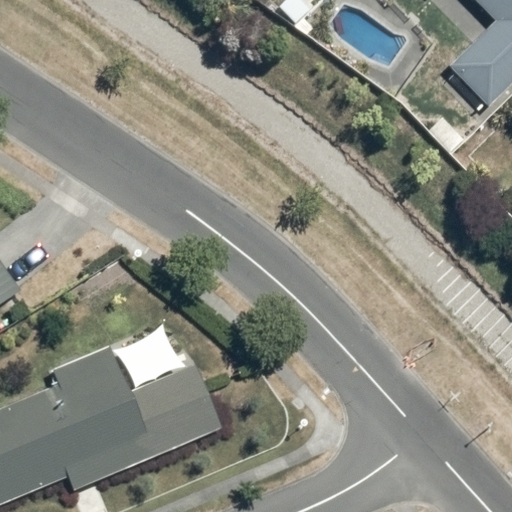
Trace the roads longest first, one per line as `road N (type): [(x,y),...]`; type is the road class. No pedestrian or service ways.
road 1 (residential): [(437,453),(110,150),(0,82)]
road 2 (residential): [(308,511),(437,453)]
